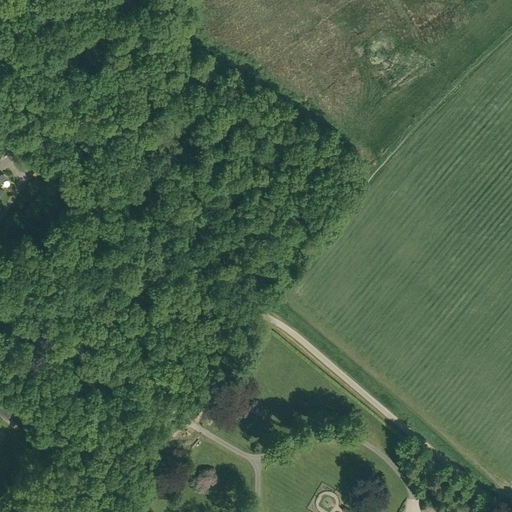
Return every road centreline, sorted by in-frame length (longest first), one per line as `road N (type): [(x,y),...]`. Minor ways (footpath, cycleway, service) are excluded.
road 1 (unclassified): [(504,511),(268,317),(217,307),(0,301)]
road 2 (track): [(511,29),(360,183),(258,313)]
